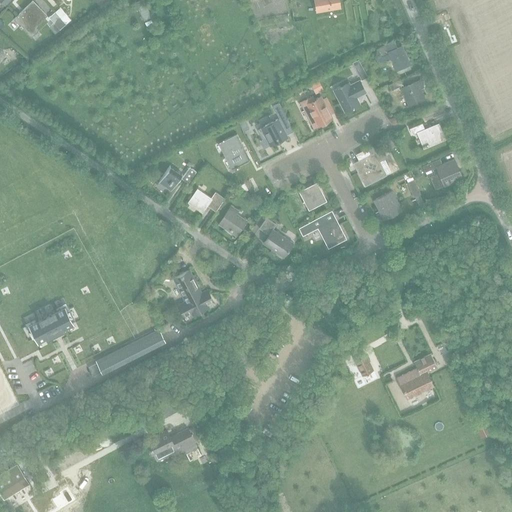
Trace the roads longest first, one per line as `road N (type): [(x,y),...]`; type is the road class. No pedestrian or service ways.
road 1 (unclassified): [(281,283),(249,271),(0,101)]
road 2 (unclassified): [(483,191),(408,0)]
road 3 (unclassified): [(373,247),(483,191)]
